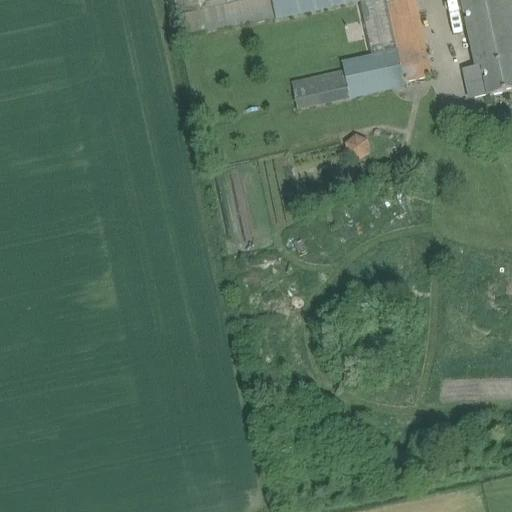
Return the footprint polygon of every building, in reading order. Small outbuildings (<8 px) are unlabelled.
[(202,0),(178,0),(183,22),(263,8),(262,0),(218,0),(203,3),(202,0)] [(273,0),(279,23),(376,0),(273,0)] [(432,77),(415,0),(410,0),(376,7),(384,45),(395,43),(400,66),(393,67),(397,85),(432,77)] [(464,0),(479,68),(464,71),(470,101),(511,92),(511,44),(511,20),(507,0),(464,0)] [(292,84),(299,112),(392,91),(385,62),(292,84)] [(364,135),(343,142),(350,160),(370,153),(364,135)]
